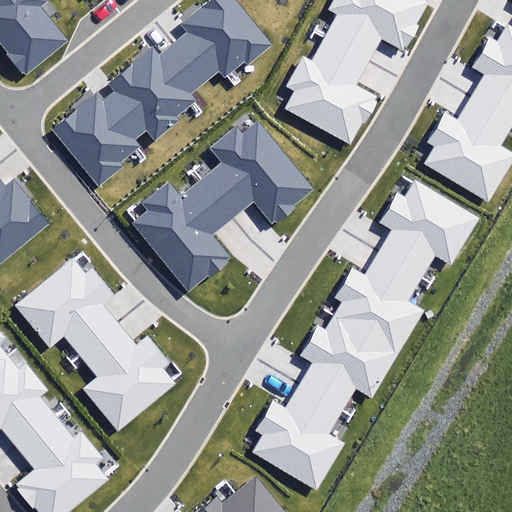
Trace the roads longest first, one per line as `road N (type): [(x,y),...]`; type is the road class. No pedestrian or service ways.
road 1 (residential): [(460,0),(386,132),(241,346)]
road 2 (residential): [(0,104),(139,274),(241,346)]
road 3 (residential): [(241,346),(130,511)]
